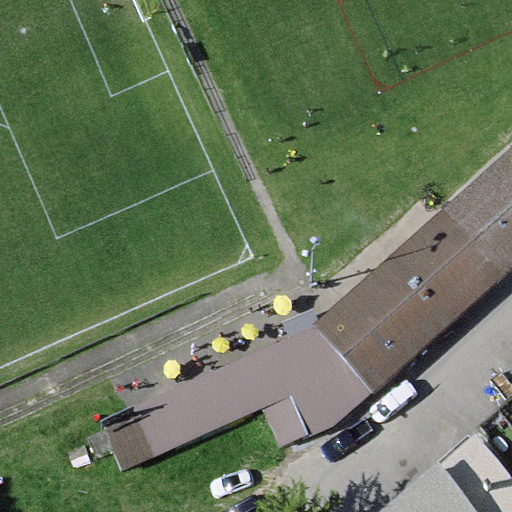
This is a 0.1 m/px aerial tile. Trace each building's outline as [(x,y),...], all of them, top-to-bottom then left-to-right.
[(511,149),(318,325),(105,426),(122,471),(264,407),(281,445),(331,424),(377,390),(511,267),(511,149)] [(511,406),(503,414),(511,425),(511,406)] [(511,425),(503,414),(475,436),(511,482),(511,425)] [(511,511),(511,482),(475,436),(437,466),(473,511),(511,511)] [(473,511),(437,466),(379,511),(473,511)]
